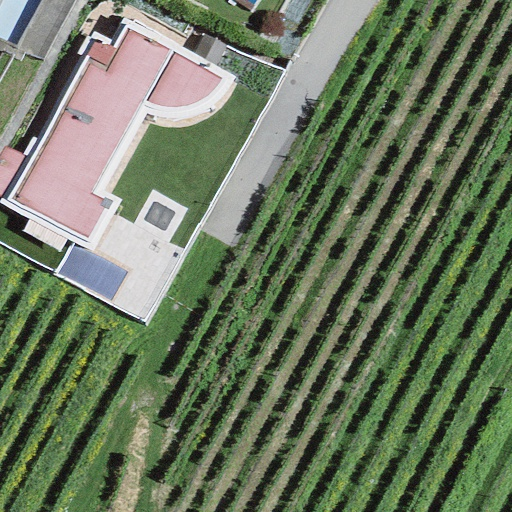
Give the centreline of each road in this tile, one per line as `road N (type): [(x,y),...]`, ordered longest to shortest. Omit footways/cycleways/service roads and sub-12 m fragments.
road 1 (track): [(154,511),(154,343),(262,159)]
road 2 (residential): [(262,159),(360,0)]
road 3 (track): [(79,511),(149,387)]
